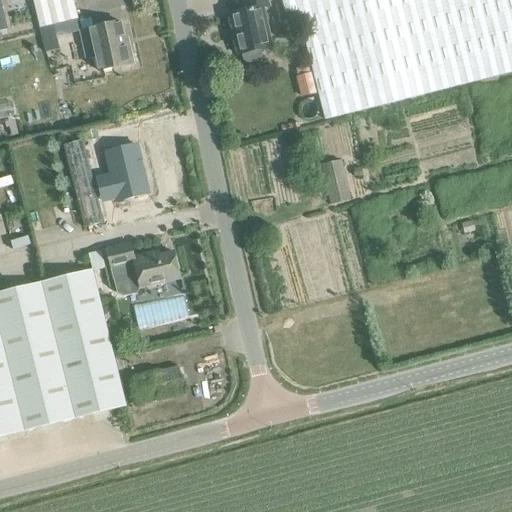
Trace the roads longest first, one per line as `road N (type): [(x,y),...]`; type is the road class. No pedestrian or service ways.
road 1 (unclassified): [(272,418),(177,0)]
road 2 (unclassified): [(0,491),(272,418)]
road 3 (unclassified): [(272,418),(511,354)]
